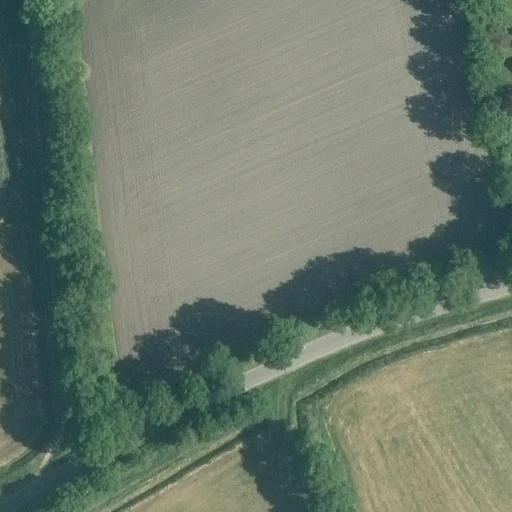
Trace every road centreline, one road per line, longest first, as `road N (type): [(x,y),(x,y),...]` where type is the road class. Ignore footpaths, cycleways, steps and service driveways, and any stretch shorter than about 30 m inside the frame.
road 1 (tertiary): [(0,511),(327,343),(511,285)]
road 2 (track): [(9,505),(67,420),(20,0)]
